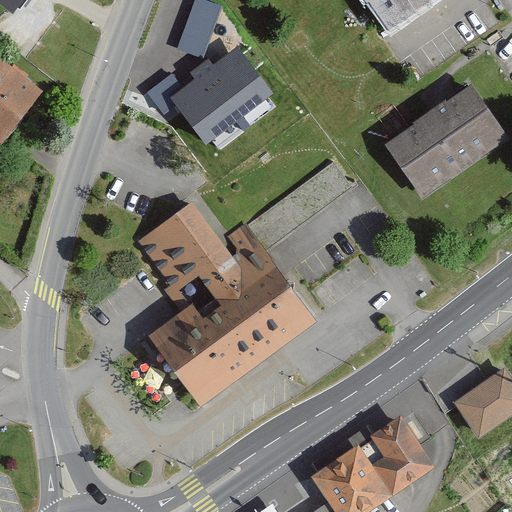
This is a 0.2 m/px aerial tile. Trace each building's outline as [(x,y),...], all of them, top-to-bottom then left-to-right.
[(205,0),(194,0),(177,49),(203,58),(222,6),(205,0)] [(371,0),(389,27),(427,0),(371,0)] [(238,46),(213,64),(208,58),(190,72),(195,79),(183,88),(170,98),(176,105),(206,146),(274,94),(238,46)] [(42,79),(0,50),(0,138),(1,139),(42,79)] [(467,70),(380,131),(418,181),(509,129),(467,70)] [(170,98),(183,88),(173,73),(147,93),(164,114),(176,105),(170,98)] [(221,243),(193,205),(144,241),(176,284),(200,267),(216,288),(156,332),(204,397),(314,316),(269,256),(264,249),(350,185),(332,161),(221,243)] [(511,407),(511,379),(504,368),(458,401),(479,431),(511,407)] [(342,511),(360,511),(432,462),(397,412),(313,471),(335,502),(342,511)] [(280,511),(274,502),(258,511),(280,511)] [(342,511),(335,502),(320,511),(342,511)]
